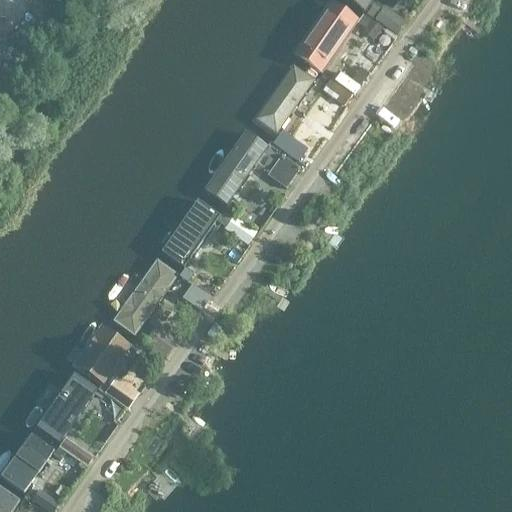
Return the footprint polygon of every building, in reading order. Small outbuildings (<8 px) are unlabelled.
[(376,0),(342,0),(365,16),(376,0)] [(360,25),(333,6),(295,60),(321,79),(360,25)] [(382,11),(374,24),(396,39),(404,26),(382,11)] [(318,83),(293,66),(253,123),(278,140),(318,83)] [(350,76),(343,86),(356,95),(363,85),(350,76)] [(330,82),(321,95),(342,109),(350,96),(330,82)] [(269,150),(246,134),(203,196),(227,211),(269,150)] [(282,135),(273,147),(298,165),(307,153),(282,135)] [(281,160),(267,179),(286,192),(299,173),(281,160)] [(222,217),(198,200),(160,253),(185,270),(222,217)] [(233,220),(224,232),(247,249),(256,237),(233,220)] [(181,277),(158,260),(112,324),(135,341),(181,277)] [(134,348),(105,327),(74,369),(103,390),(134,348)] [(156,328),(143,346),(164,362),(178,344),(156,328)] [(115,381),(105,397),(127,412),(138,397),(115,381)] [(94,401),(76,388),(43,433),(62,447),(94,401)] [(56,455),(33,438),(5,477),(28,494),(56,455)] [(0,511),(16,511),(23,504),(0,486),(0,511)] [(38,494),(31,505),(41,511),(54,511),(58,507),(38,494)]
